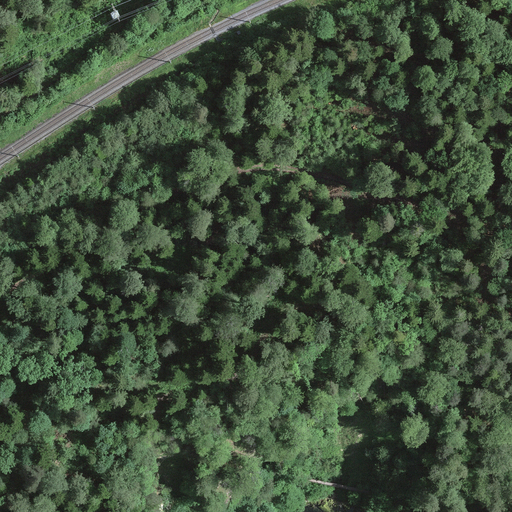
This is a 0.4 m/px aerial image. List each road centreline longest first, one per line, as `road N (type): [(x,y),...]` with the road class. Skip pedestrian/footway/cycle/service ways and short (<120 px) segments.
road 1 (track): [(175,191),(220,173),(272,168),(511,222)]
road 2 (track): [(0,294),(175,191)]
road 3 (track): [(147,0),(0,120)]
